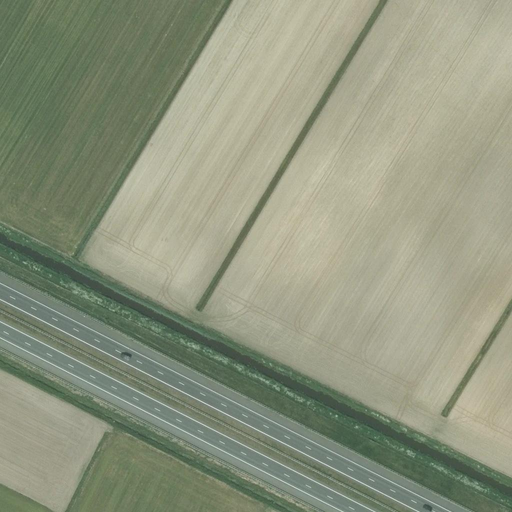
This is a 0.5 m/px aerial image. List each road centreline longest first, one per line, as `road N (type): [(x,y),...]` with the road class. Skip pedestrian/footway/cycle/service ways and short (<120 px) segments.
road 1 (motorway): [(442,511),(0,289)]
road 2 (motorway): [(0,332),(355,511)]
